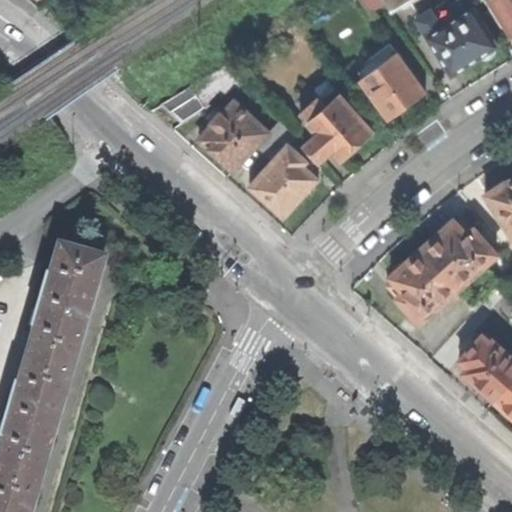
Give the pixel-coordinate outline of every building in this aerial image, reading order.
[(362,0),(370,12),(385,3),(383,0),(362,0)] [(383,0),(385,3),(390,10),(406,0),(383,0)] [(511,0),(489,0),(511,36),(511,0)] [(429,36),(452,74),(473,62),(497,46),(474,8),(441,28),(431,12),(417,21),(427,37),(429,36)] [(360,80),(389,120),(405,108),(425,92),(396,52),(360,80)] [(163,105),(183,123),(247,83),(230,64),(163,105)] [(304,146),(319,164),(332,152),(340,161),(347,155),(346,153),(353,147),(371,131),(340,95),(326,107),(318,98),(301,114),(318,133),(304,146)] [(232,170),(256,144),(268,131),(235,102),(223,114),(221,112),(212,122),(213,124),(199,140),(215,155),(232,170)] [(250,185),(284,216),(299,199),(317,179),(302,165),(306,160),(288,144),(294,136),(279,119),(268,131),(256,144),(273,160),(250,185)] [(484,192),(511,235),(511,177),(503,183),(502,182),(498,184),(484,192)] [(439,232),(422,248),(458,287),(473,274),(474,275),(484,267),(482,265),(496,253),(473,228),(466,234),(453,219),(450,222),(446,221),(442,224),(439,227),(439,232)] [(397,296),(420,321),(434,309),(436,311),(444,303),(442,302),(458,287),(422,248),(403,264),(398,264),(396,266),(393,269),(393,274),(390,276),(404,290),(397,296)] [(59,252),(27,362),(69,374),(82,328),(86,329),(88,320),(90,310),(88,310),(100,263),(59,252)] [(466,376),(492,399),(511,376),(511,355),(492,338),(489,340),(481,333),(458,359),(467,367),(462,372),(466,376)] [(0,458),(0,471),(39,482),(52,436),(55,437),(57,428),(59,420),(57,420),(69,374),(27,362),(0,458)] [(511,376),(492,399),(511,415),(511,376)] [(30,511),(39,482),(0,471),(0,511),(30,511)]
